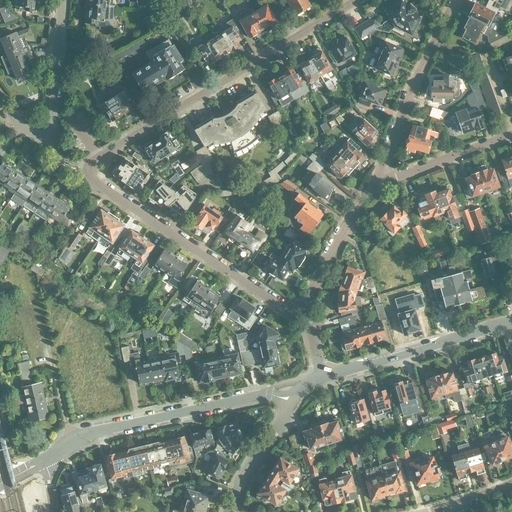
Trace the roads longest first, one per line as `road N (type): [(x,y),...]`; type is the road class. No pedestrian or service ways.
road 1 (residential): [(300,311),(282,308),(94,181),(87,167),(355,0)]
road 2 (residential): [(45,459),(87,434),(288,393)]
road 3 (residential): [(457,0),(376,179)]
road 4 (residential): [(323,378),(511,322)]
road 5 (residential): [(376,179),(300,311)]
road 6 (residential): [(511,136),(376,179)]
road 7 (residential): [(230,511),(284,416),(288,393)]
road 8 (residential): [(49,132),(59,0)]
